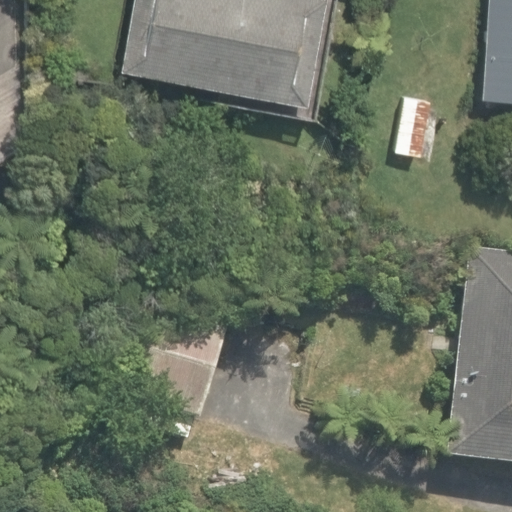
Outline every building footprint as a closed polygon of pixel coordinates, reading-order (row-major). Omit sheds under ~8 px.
[(126,0),(115,59),(282,90),(297,93),(314,0),(126,0)] [(511,0),(483,0),(477,96),(511,98),(511,0)] [(388,151),(414,155),(424,98),(398,93),(388,151)] [(440,460),(511,469),(511,256),(468,251),(440,460)] [(215,340),(133,313),(108,392),(190,418),(215,340)]
